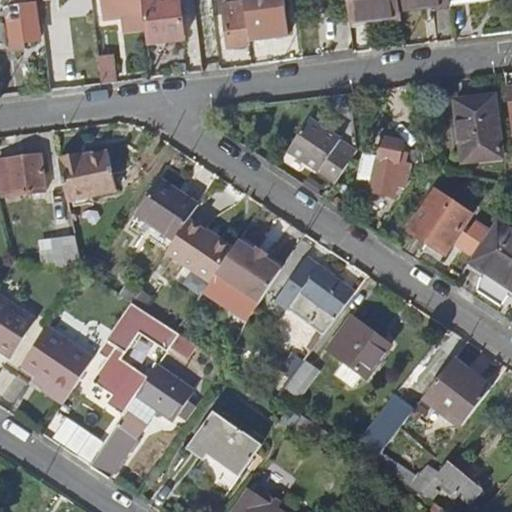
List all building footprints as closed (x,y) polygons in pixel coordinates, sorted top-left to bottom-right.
[(109,0),(113,21),(145,18),(143,0),(109,0)] [(143,0),(145,18),(148,40),(186,36),(181,0),(143,0)] [(224,0),(228,27),(250,24),(246,0),(224,0)] [(246,0),(250,24),(251,38),(290,33),(286,0),(246,0)] [(348,0),(350,20),(403,13),(402,9),(401,0),(348,0)] [(401,0),(402,9),(452,3),(451,0),(401,0)] [(0,45),(40,41),(36,5),(27,6),(12,8),(3,9),(2,4),(0,3),(0,45)] [(99,60),(100,82),(114,81),(113,57),(99,60)] [(457,98),(465,159),(504,154),(496,94),(457,98)] [(310,117),(289,149),(337,181),(358,149),(310,117)] [(373,188),(373,189),(396,195),(398,183),(409,186),(424,165),(426,165),(423,143),(385,136),(380,159),(370,156),(364,186),(373,188)] [(59,159),(67,198),(117,186),(108,147),(81,154),(80,151),(62,156),(63,158),(59,159)] [(41,155),(0,158),(0,184),(1,196),(45,191),(41,155)] [(137,213),(140,215),(133,227),(166,249),(187,218),(198,202),(161,178),(137,213)] [(436,189),(408,230),(444,253),(471,212),(436,189)] [(357,219),(378,233),(386,221),(362,213),(357,219)] [(511,226),(497,217),(469,258),(511,286),(511,226)] [(215,271),(231,248),(187,218),(166,249),(165,251),(209,281),(215,271)] [(54,239),(61,268),(81,271),(84,270),(75,235),(54,239)] [(257,299),(280,267),(263,255),(255,250),(258,246),(240,235),(231,248),(215,271),(209,281),(205,286),(247,313),(257,299)] [(286,307),(287,309),(322,334),(355,291),(319,265),(318,266),(306,256),(276,299),(286,307)] [(0,296),(0,351),(21,365),(47,327),(0,296)] [(140,331),(168,350),(179,333),(131,301),(101,345),(112,353),(96,376),(117,390),(111,398),(128,410),(138,395),(153,372),(125,353),(140,331)] [(350,316),(327,348),(343,360),(361,373),(366,376),(388,344),(350,316)] [(47,327),(21,365),(48,382),(43,390),(63,403),(93,357),(47,327)] [(292,351),(279,369),(290,377),(304,359),(292,351)] [(290,377),(284,385),(297,394),(317,369),(304,359),(290,377)] [(449,359),(422,394),(424,396),(451,360),(449,359)] [(339,366),(356,379),(361,373),(343,360),(339,366)] [(451,360),(424,396),(459,423),(486,387),(451,360)] [(153,372),(138,395),(174,419),(194,389),(158,365),(153,372)] [(392,394),(352,447),(373,461),(382,450),(413,410),(392,394)] [(265,440),(216,407),(191,446),(209,458),(214,450),(245,470),(265,440)] [(119,426),(92,466),(108,477),(138,438),(119,426)] [(373,461),(421,492),(428,484),(382,450),(373,461)] [(440,480),(452,490),(449,494),(455,498),(458,494),(470,503),(483,488),(448,459),(435,475),(440,480)] [(435,475),(428,484),(434,488),(440,480),(435,475)] [(281,511),(250,491),(235,511),(281,511)] [(451,511),(435,501),(427,511),(451,511)]
